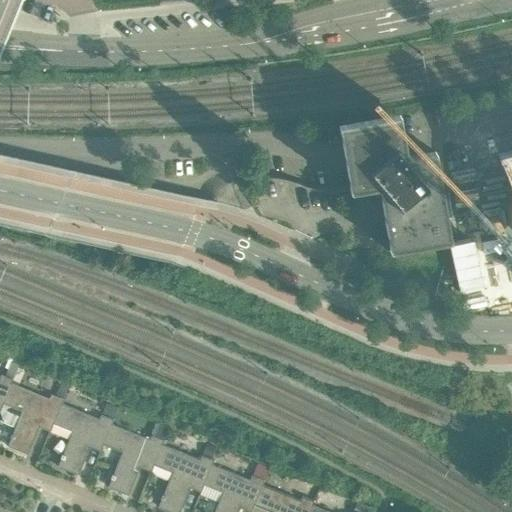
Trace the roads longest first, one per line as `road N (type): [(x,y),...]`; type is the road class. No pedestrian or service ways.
road 1 (tertiary): [(511,333),(446,332),(183,229),(0,189)]
road 2 (unclassified): [(427,8),(226,45),(137,52),(0,46)]
road 3 (residential): [(111,511),(0,465)]
